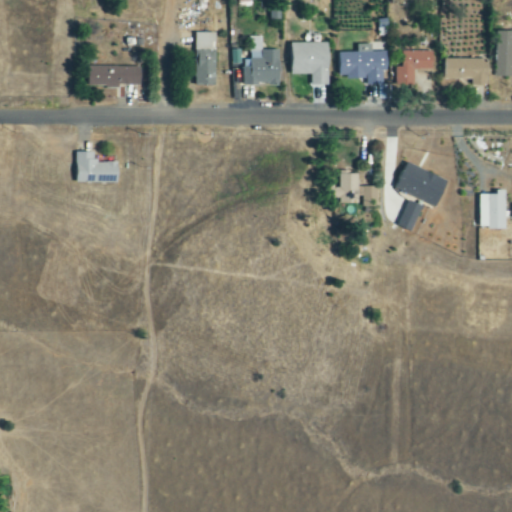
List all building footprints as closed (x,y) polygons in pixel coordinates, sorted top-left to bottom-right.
[(511,32),(496,32),(495,77),(511,77),(511,32)] [(195,87),(216,86),(215,33),(194,34),(195,87)] [(328,44),(290,44),(291,75),(310,75),(310,86),(328,86),(328,44)] [(383,85),(382,73),(387,72),(386,52),(371,53),(371,45),(357,45),(357,53),(338,53),(338,79),(366,79),(366,86),(383,85)] [(278,51),(249,52),(250,67),(242,67),(242,86),(279,85),(278,51)] [(432,52),(399,52),(399,88),(412,89),(412,70),(432,70),(432,52)] [(488,60),(444,60),(443,80),(471,80),(471,86),(487,87),(488,60)] [(141,87),(141,67),(87,67),(87,88),(141,87)] [(74,183),(117,184),(118,162),(93,162),(93,153),(75,153),(74,183)] [(448,182),(405,162),(393,188),(435,208),(448,182)] [(374,187),(357,188),(356,174),(338,174),(338,189),(330,189),(330,203),(361,203),(361,208),(374,208),(374,187)] [(479,196),(479,230),(505,230),(504,191),(496,191),(496,196),(479,196)] [(412,232),(420,206),(405,201),(397,227),(412,232)]
